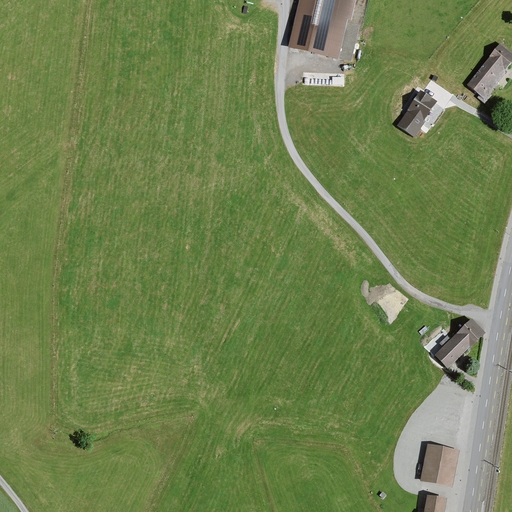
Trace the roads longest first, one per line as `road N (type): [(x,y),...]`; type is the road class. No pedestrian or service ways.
road 1 (track): [(286,0),(283,121),(305,171),(400,282),(449,308),(501,322)]
road 2 (secondary): [(471,511),(511,262)]
